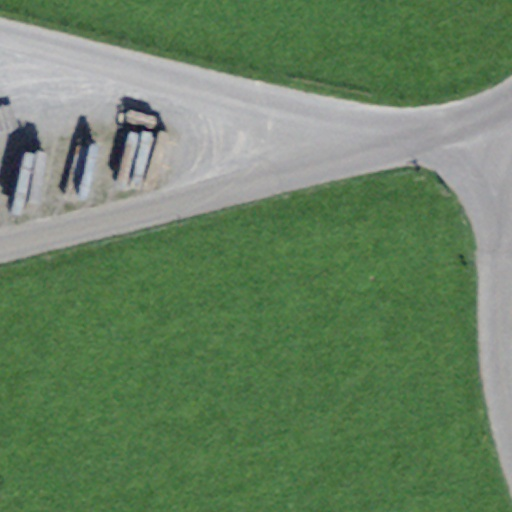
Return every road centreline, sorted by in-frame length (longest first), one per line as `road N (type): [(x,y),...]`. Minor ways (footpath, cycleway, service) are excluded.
road 1 (residential): [(502,131),(380,153),(0,248)]
road 2 (unclassified): [(502,131),(497,297),(511,431)]
